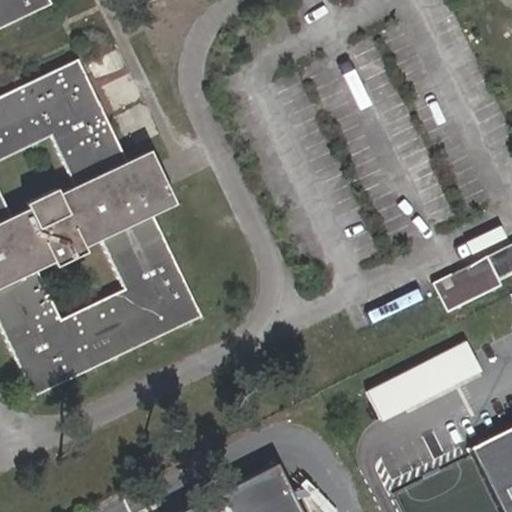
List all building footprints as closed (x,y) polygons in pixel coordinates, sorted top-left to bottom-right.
[(0,0),(0,27),(50,4),(48,0),(0,0)] [(199,316),(151,215),(143,198),(138,201),(127,178),(132,176),(126,162),(77,60),(0,95),(0,333),(30,396),(199,316)] [(147,151),(126,162),(132,176),(127,178),(138,201),(143,198),(151,215),(174,204),(147,151)] [(511,241),(431,281),(436,292),(445,312),(501,285),(498,280),(511,273),(511,241)] [(379,420),(478,369),(464,341),(364,391),(379,420)] [(511,511),(511,430),(475,449),(506,511),(511,511)] [(302,511),(280,467),(189,511),(302,511)]
